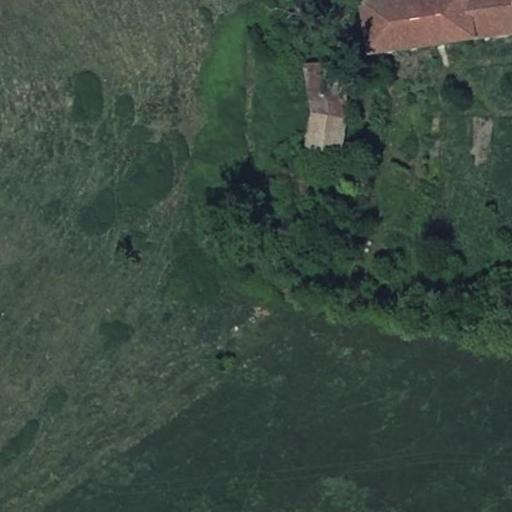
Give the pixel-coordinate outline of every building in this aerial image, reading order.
[(368,29),(374,57),(475,40),(469,0),(362,0),(366,20),(368,29)] [(511,0),(469,0),(475,40),(511,33),(511,0)] [(361,29),(368,29),(366,20),(359,20),(361,29)] [(338,98),(338,68),(313,69),(316,112),(309,150),(341,155),(347,114),(347,98),(338,98)] [(346,68),(338,68),(338,98),(347,98),(346,68)]
